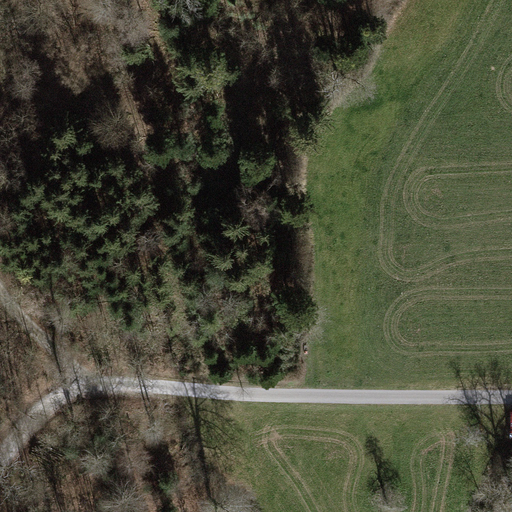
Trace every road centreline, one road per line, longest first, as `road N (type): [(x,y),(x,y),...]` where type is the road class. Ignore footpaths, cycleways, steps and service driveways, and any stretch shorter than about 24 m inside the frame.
road 1 (track): [(0,463),(43,408),(90,384),(511,397)]
road 2 (track): [(0,291),(90,384)]
